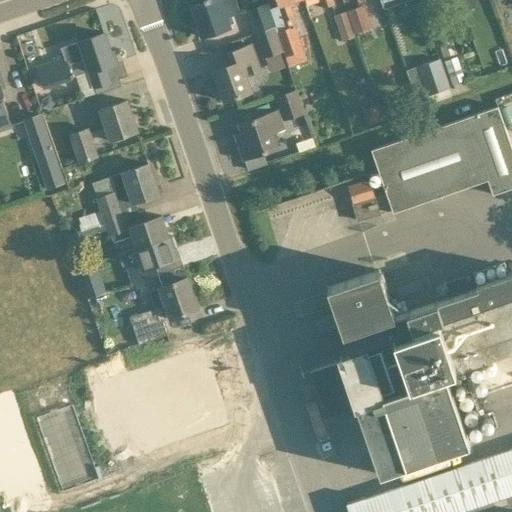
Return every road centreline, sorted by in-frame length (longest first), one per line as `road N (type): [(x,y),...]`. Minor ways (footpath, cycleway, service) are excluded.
road 1 (residential): [(318,511),(140,0)]
road 2 (unknown): [(240,289),(457,228),(511,235)]
